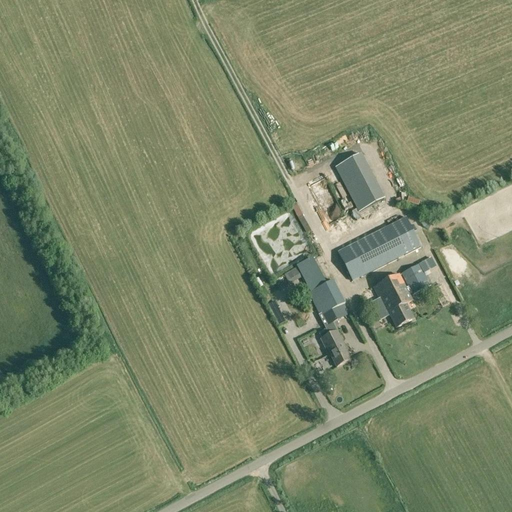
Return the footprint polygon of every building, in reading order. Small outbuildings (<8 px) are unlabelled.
[(336,167),(359,212),(384,198),(361,154),(336,167)] [(327,212),(335,208),(328,194),(316,201),(324,219),(329,217),(327,212)] [(386,214),(399,212),(398,206),(385,208),(386,214)] [(267,266),(307,248),(300,234),(298,235),(287,213),(250,230),(267,266)] [(338,253),(353,282),(421,248),(406,218),(338,253)] [(295,265),(281,272),(286,281),(300,275),(295,265)] [(430,287),(420,265),(401,275),(412,296),(430,287)] [(388,317),(390,316),(396,329),(414,320),(406,305),(412,302),(400,276),(374,289),(388,317)] [(342,306),(345,304),(334,281),(308,294),(319,315),(319,316),(320,317),(330,312),(342,306)] [(325,327),(327,327),(327,326),(333,323),(347,316),(342,306),(330,312),(320,317),(325,327)] [(327,326),(327,327),(328,330),(328,332),(327,332),(329,336),(321,340),(329,356),(330,355),(336,367),(336,368),(350,361),(344,348),(346,348),(333,323),(327,326)]
